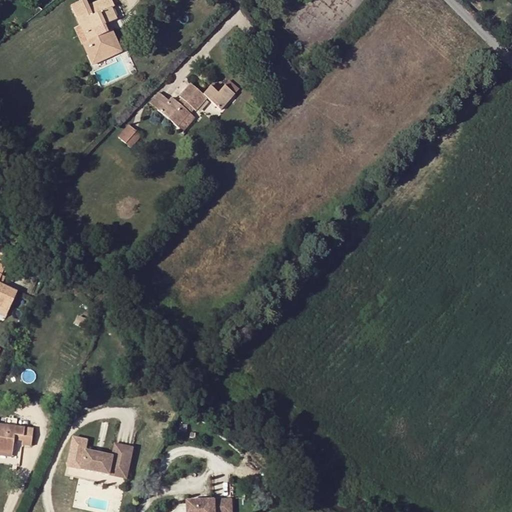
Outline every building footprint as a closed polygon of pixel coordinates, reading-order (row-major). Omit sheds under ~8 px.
[(101,27),(104,26),(116,20),(111,8),(114,7),(110,0),(101,0),(87,7),(83,0),(82,0),(71,6),(80,25),(74,28),(82,44),(83,44),(87,41),(95,58),(114,49),(107,32),(104,34),(101,27)] [(111,30),(107,32),(114,49),(119,47),(111,30)] [(83,44),(90,60),(95,58),(87,41),(83,44)] [(121,52),(119,47),(114,49),(95,58),(90,60),(93,65),(121,52)] [(239,89),(229,81),(224,86),(234,95),(239,89)] [(217,94),(220,91),(213,84),(210,87),(217,94)] [(234,95),(224,86),(220,91),(217,94),(210,87),(202,96),(190,85),(179,97),(181,99),(177,104),(175,102),(171,99),(168,102),(158,93),(149,104),(177,128),(188,114),(192,109),(194,111),(206,98),(220,111),(234,95)] [(194,119),(188,114),(177,128),(182,132),(194,119)] [(128,125),(118,138),(125,144),(135,132),(128,125)] [(125,144),(130,148),(140,136),(135,132),(125,144)] [(0,285),(0,278),(1,276),(0,275),(0,308),(7,311),(16,292),(1,286),(0,285)] [(0,451),(11,453),(13,439),(13,435),(22,436),(22,441),(21,444),(31,445),(32,429),(0,424),(0,451)] [(111,456),(85,450),(80,469),(109,475),(111,466),(129,470),(134,447),(114,443),(111,456)] [(129,470),(111,466),(109,475),(127,479),(129,470)] [(179,508),(174,511),(231,511),(231,499),(185,502),(186,508),(179,508)]
